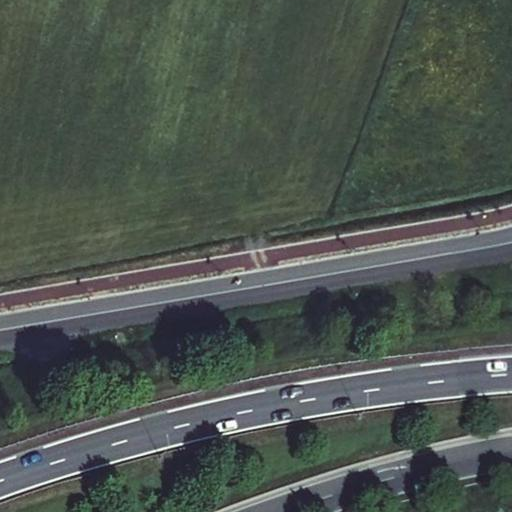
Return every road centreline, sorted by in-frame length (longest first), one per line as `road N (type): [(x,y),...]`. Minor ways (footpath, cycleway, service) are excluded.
road 1 (trunk): [(511,376),(208,422),(0,483)]
road 2 (tertiary): [(0,327),(511,237)]
road 3 (trunk): [(281,511),(511,451)]
